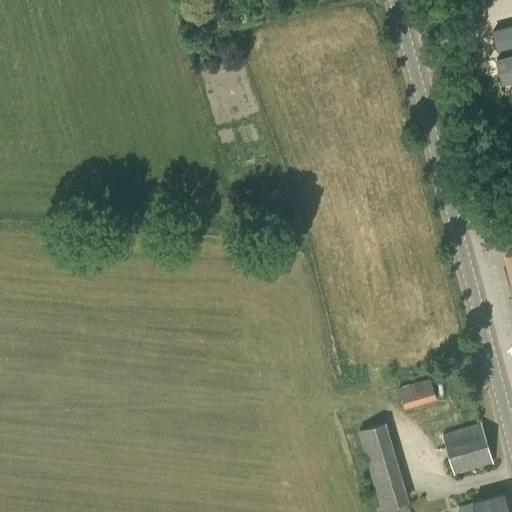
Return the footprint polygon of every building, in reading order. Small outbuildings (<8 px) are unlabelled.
[(511,54),(511,26),(498,29),(502,45),(503,44),(506,56),(511,54)] [(511,78),(511,54),(506,56),(495,59),(501,82),(511,78)] [(403,408),(436,399),(429,378),(397,386),(403,408)] [(380,509),(407,501),(384,421),(356,430),(380,509)] [(453,475),(492,463),(479,422),(441,433),(453,475)] [(458,511),(507,511),(503,493),(470,502),(470,501),(457,505),(458,511)]
